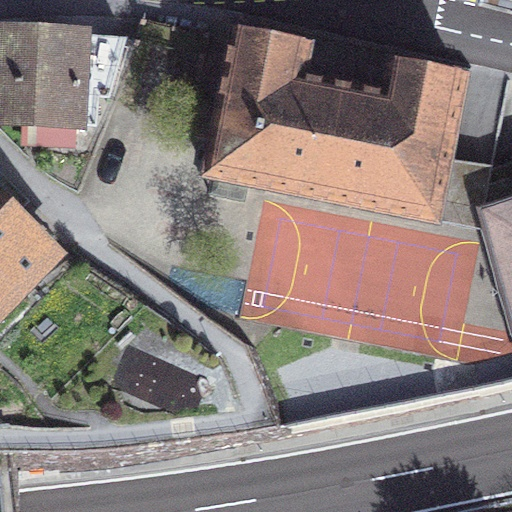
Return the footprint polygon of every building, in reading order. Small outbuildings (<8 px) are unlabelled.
[(127,41),(0,34),(0,122),(28,124),(40,125),(39,146),(71,147),(72,127),(97,128),(99,98),(109,99),(127,41)] [(248,185),(436,222),(463,85),(391,70),(385,100),(343,92),(300,83),(306,53),(234,39),(207,177),(212,178),(230,182),(248,185)] [(28,124),(26,145),(39,146),(40,125),(28,124)] [(49,253),(13,219),(28,204),(0,177),(0,324),(25,299),(14,289),(49,253)] [(209,197),(244,204),(248,185),(230,182),(212,178),(209,197)] [(511,180),(486,188),(482,212),(488,233),(511,318),(511,180)] [(14,289),(25,299),(59,264),(49,253),(14,289)]
